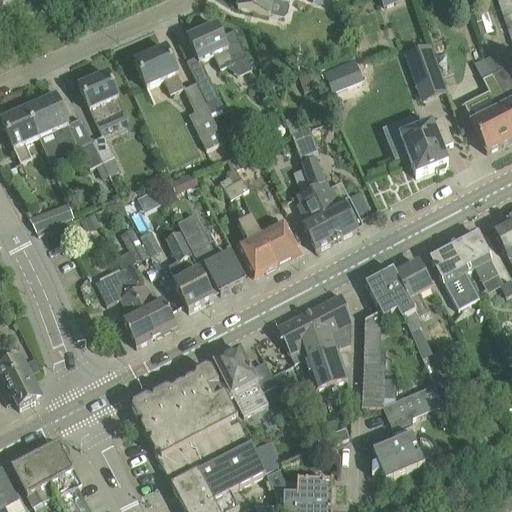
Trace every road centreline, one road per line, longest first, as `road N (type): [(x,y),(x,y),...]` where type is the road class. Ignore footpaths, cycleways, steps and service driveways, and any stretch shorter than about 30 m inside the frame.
road 1 (secondary): [(84,406),(511,187)]
road 2 (residential): [(84,406),(42,291),(0,210)]
road 3 (residential): [(0,85),(188,0)]
